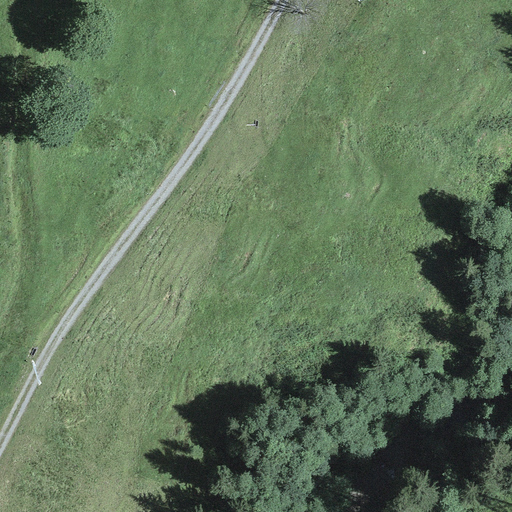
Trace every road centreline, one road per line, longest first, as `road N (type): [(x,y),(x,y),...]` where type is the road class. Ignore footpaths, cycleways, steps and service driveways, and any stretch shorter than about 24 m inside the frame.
road 1 (track): [(274,0),(226,104),(63,319),(0,444)]
road 2 (track): [(0,355),(25,301),(31,264),(25,0)]
